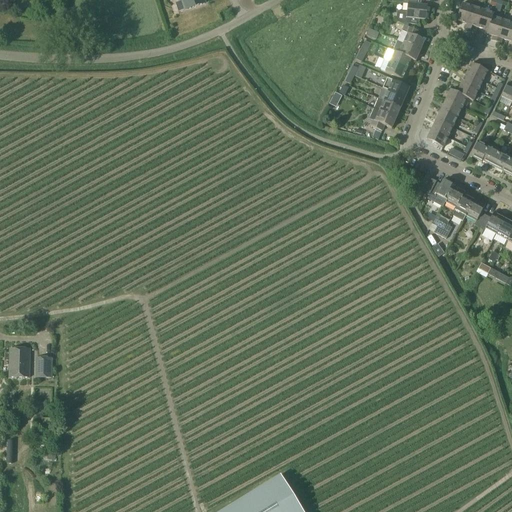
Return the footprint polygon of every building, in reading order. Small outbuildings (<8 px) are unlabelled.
[(181,0),(182,2),(176,4),(178,12),(185,10),(185,11),(205,4),(203,0),(181,0)] [(404,26),(420,33),(408,27),(409,24),(418,26),(419,19),(426,20),(427,6),(411,4),(408,4),(407,13),(397,12),(396,19),(398,20),(398,23),(404,26)] [(466,29),(472,8),(462,4),(458,16),(453,14),(451,20),(467,25),(466,29)] [(478,28),(483,11),(472,8),(466,29),(470,31),(472,26),(478,28)] [(486,36),(493,14),(483,11),(478,28),(483,30),(482,34),(486,36)] [(496,43),(503,21),(493,18),(494,14),(493,14),(486,36),(487,35),(493,37),(491,41),(496,43)] [(508,41),(511,28),(511,23),(503,21),(496,43),(501,44),(502,40),(508,41)] [(397,42),(420,52),(425,41),(417,38),(420,33),(404,26),(397,42)] [(379,33),(369,29),(366,36),(376,40),(379,33)] [(393,51),(416,61),(420,52),(397,42),(393,51)] [(366,54),(371,46),(365,43),(360,52),(366,54)] [(384,60),(406,70),(410,60),(415,62),(416,61),(393,51),(394,52),(390,62),(384,60)] [(366,54),(360,52),(356,61),(362,63),(366,54)] [(384,60),(384,61),(379,70),(402,80),(406,70),(384,60)] [(466,74),(483,82),(488,72),(471,64),(466,74)] [(354,77),(358,69),(353,67),(349,74),(354,77)] [(354,77),(349,74),(345,82),(350,85),(354,77)] [(461,84),(478,92),(483,82),(466,74),(461,84)] [(383,89),(384,89),(405,98),(409,88),(387,78),(383,89)] [(511,102),(511,84),(508,83),(501,97),(511,102)] [(461,84),(457,93),(457,94),(467,99),(466,99),(473,102),(478,92),(461,84)] [(339,93),(344,96),(348,89),(343,86),(339,93)] [(378,98),(384,101),(401,108),(405,98),(384,89),(383,89),(378,98)] [(462,109),(466,99),(467,99),(457,94),(457,93),(451,90),(446,101),(462,109)] [(374,109),(396,119),(401,108),(384,101),(378,98),(374,109)] [(441,111),(457,118),(462,109),(446,101),(441,111)] [(391,129),(396,119),(379,111),(374,109),(369,119),(373,121),(370,126),(376,129),(382,132),(384,126),(391,129)] [(436,120),(452,128),(457,118),(441,111),(436,120)] [(431,130),(448,138),(452,128),(436,120),(431,130)] [(378,141),(382,132),(376,129),(372,139),(378,141)] [(431,130),(426,140),(443,148),(448,138),(431,130)] [(482,161),(488,148),(477,143),(470,157),(482,162),(482,161)] [(492,166),(500,152),(488,147),(488,148),(482,161),(492,166)] [(503,172),(510,158),(500,152),(492,166),(503,172)] [(464,155),(459,153),(456,159),(461,161),(464,155)] [(511,158),(510,158),(503,172),(511,176),(511,158)] [(429,195),(436,182),(430,179),(424,192),(429,195)] [(446,203),(456,185),(455,185),(454,187),(449,184),(450,182),(444,179),(441,185),(436,182),(429,195),(435,197),(436,198),(436,201),(442,204),(444,203),(446,203)] [(455,211),(465,193),(460,190),(461,188),(456,185),(446,203),(456,209),(455,211)] [(466,217),(465,216),(474,200),(469,198),(470,196),(465,193),(455,211),(456,212),(453,217),(463,222),(466,217)] [(479,229),(486,216),(481,213),(486,204),(480,201),(479,203),(474,200),(465,216),(466,217),(477,222),(474,227),(479,229)] [(496,235),(504,219),(500,216),(501,214),(495,211),(491,219),(486,216),(479,229),(484,232),(485,229),(496,235)] [(506,241),(511,229),(511,220),(511,219),(510,222),(504,219),(496,235),(506,241)] [(431,225),(437,228),(444,231),(446,227),(447,226),(434,220),(431,225)] [(446,227),(444,231),(437,228),(434,234),(446,240),(451,230),(446,227)] [(488,275),(491,269),(481,264),(478,269),(488,275)] [(498,280),(501,275),(491,269),(488,275),(498,280)] [(511,278),(509,279),(501,275),(498,280),(511,287),(511,278)] [(9,349),(9,378),(29,378),(30,349),(9,349)] [(52,359),(36,358),(35,378),(51,379),(52,359)] [(43,448),(43,459),(56,459),(55,448),(43,448)] [(302,511),(280,476),(221,511),(302,511)]
